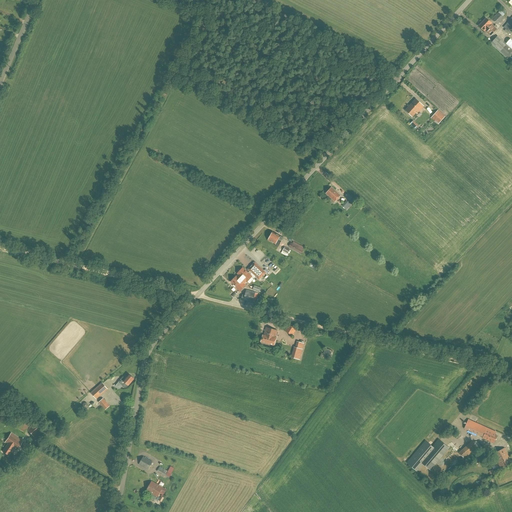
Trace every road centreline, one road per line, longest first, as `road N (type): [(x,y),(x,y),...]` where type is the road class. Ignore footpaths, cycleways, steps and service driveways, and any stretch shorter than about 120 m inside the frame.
road 1 (unclassified): [(118,511),(151,346),(468,0)]
road 2 (track): [(278,315),(0,247)]
road 3 (track): [(511,373),(278,315)]
